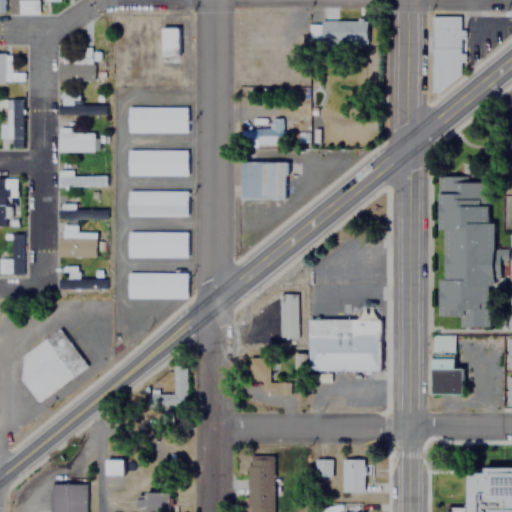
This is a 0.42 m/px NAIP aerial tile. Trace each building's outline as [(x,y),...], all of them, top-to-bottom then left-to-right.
[(35,14),(36,1),(27,0),(18,0),(17,12),(35,14)] [(430,16),(430,86),(459,86),(459,16),(430,16)] [(365,44),(365,21),(307,20),(306,43),(365,44)] [(178,28),(159,28),(159,56),(178,56),(178,28)] [(265,59),(265,28),(243,28),(243,59),(265,59)] [(93,82),(93,49),(81,49),(81,61),(55,61),(55,82),(93,82)] [(0,53),(0,83),(21,83),(21,72),(10,72),(10,53),(0,53)] [(57,90),(57,115),(103,115),(103,104),(79,104),(79,90),(57,90)] [(0,123),(0,139),(10,139),(10,147),(21,147),(21,99),(9,99),(9,123),(0,123)] [(129,102),(187,103),(186,127),(128,126),(129,102)] [(290,131),(281,131),(281,117),(269,118),(269,128),(239,130),(240,146),(290,144),(290,131)] [(92,152),(92,131),(57,131),(57,152),(92,152)] [(130,146),(188,146),(187,170),(129,169),(130,146)] [(239,163),(239,199),(284,199),(284,163),(239,163)] [(56,174),(56,186),(104,186),(104,174),(56,174)] [(0,200),(0,225),(5,225),(6,197),(18,197),(18,178),(0,178),(0,200)] [(438,314),(458,314),(458,325),(487,325),(487,285),(490,285),(490,179),(437,179),(437,232),(442,232),(443,278),(437,278),(438,314)] [(129,186),(187,186),(186,210),(128,210),(129,186)] [(73,208),(73,203),(59,203),(59,219),(104,219),(104,208),(73,208)] [(129,226),(187,227),(187,251),(129,250),(129,226)] [(59,231),(59,256),(95,256),(95,231),(59,231)] [(21,234),(10,234),(10,257),(0,257),(0,274),(21,274),(21,234)] [(76,265),(57,265),(57,290),(104,290),(104,277),(76,277),(76,265)] [(128,268),(186,268),(186,292),(128,292),(128,268)] [(298,336),(299,293),(281,293),(280,336),(298,336)] [(379,317),(307,317),(307,370),(379,371),(379,317)] [(22,347),(20,374),(38,396),(86,357),(60,322),(22,347)] [(453,334),(430,334),(430,352),(453,352),(453,334)] [(288,393),(288,380),(269,380),(269,356),(247,356),(247,379),(260,379),(260,393),(288,393)] [(435,384),(466,384),(466,369),(458,369),(458,359),(435,359),(435,384)] [(172,395),(145,395),(145,406),(185,406),(185,364),(172,364),(172,395)] [(271,504),(271,455),(246,455),(246,504),(271,504)] [(311,476),(329,476),(330,457),(311,457),(311,476)] [(340,492),(363,492),(363,457),(340,457),(340,492)] [(105,473),(121,473),(121,459),(105,459),(105,473)] [(49,483),(49,511),(84,511),(84,483),(49,483)] [(169,492),(136,492),(136,509),(169,509),(169,492)]
